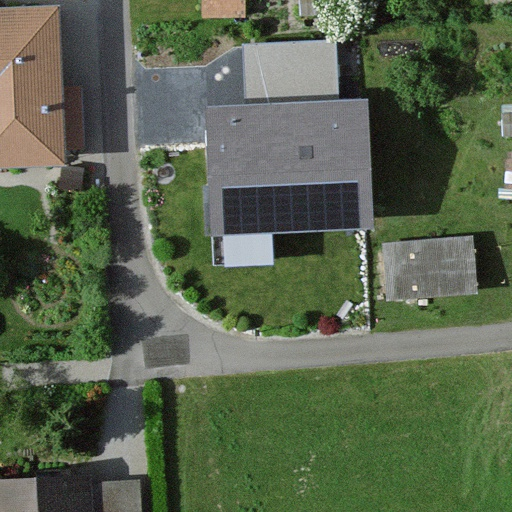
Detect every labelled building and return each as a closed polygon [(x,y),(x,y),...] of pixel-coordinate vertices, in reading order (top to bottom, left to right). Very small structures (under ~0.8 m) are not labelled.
[(438,0),(374,0),(377,31),(441,25),(438,0)] [(0,136),(7,137),(8,157),(53,155),(47,18),(0,20),(0,136)] [(372,205),(367,83),(206,89),(211,212),(372,205)] [(508,280),(506,225),(405,229),(407,284),(508,280)] [(511,373),(503,374),(503,406),(511,406),(511,373)] [(82,511),(81,480),(0,483),(0,511),(82,511)]
